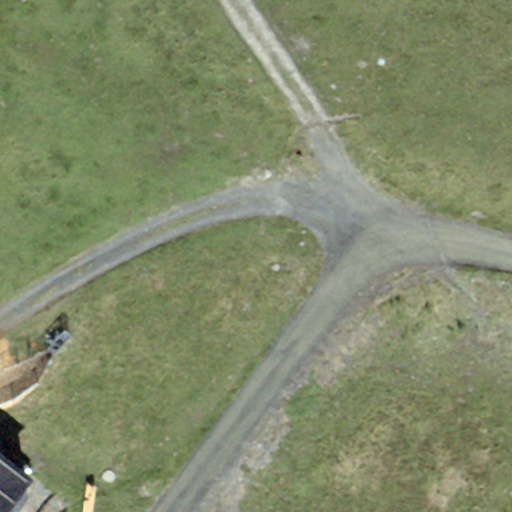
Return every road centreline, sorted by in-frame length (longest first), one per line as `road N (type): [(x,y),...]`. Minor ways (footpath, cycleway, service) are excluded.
road 1 (track): [(348,270),(163,511)]
road 2 (track): [(511,253),(433,232),(348,270)]
